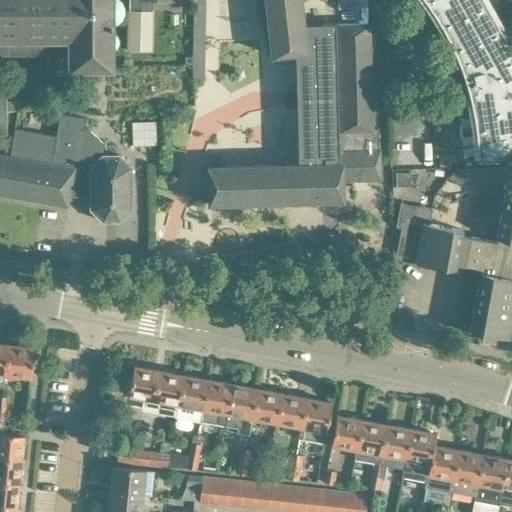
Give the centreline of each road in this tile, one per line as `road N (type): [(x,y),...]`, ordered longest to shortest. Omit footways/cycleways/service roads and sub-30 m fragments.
road 1 (residential): [(511,390),(105,311)]
road 2 (residential): [(78,511),(105,311)]
